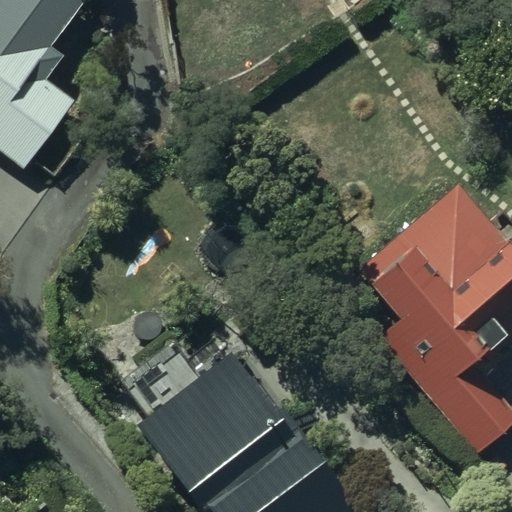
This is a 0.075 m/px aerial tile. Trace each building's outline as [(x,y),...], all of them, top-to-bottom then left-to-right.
[(0,0),(0,166),(8,172),(58,104),(32,84),(82,17),(58,0),(0,0)] [(244,0),(253,17),(284,0),(244,0)] [(511,139),(503,149),(511,158),(511,139)] [(511,343),(511,274),(437,187),(336,273),(348,286),(340,294),(372,330),(359,342),(467,456),(503,424),(468,382),(511,343)] [(208,361),(112,431),(171,511),(332,511),(259,412),(251,418),(208,361)]
